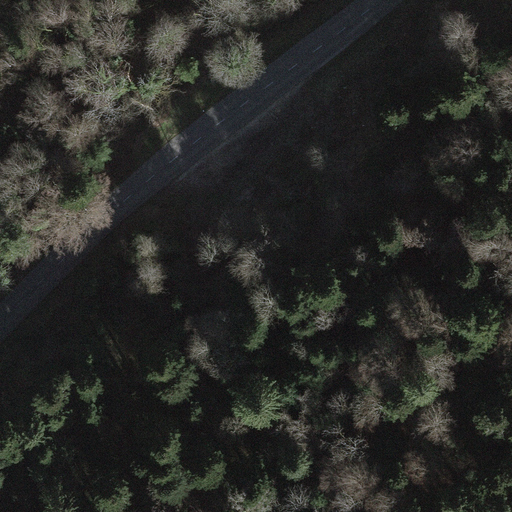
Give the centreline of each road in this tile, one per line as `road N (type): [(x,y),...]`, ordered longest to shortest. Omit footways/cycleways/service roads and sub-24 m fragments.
road 1 (tertiary): [(0,327),(188,154),(377,0)]
road 2 (track): [(254,511),(374,400),(511,302)]
